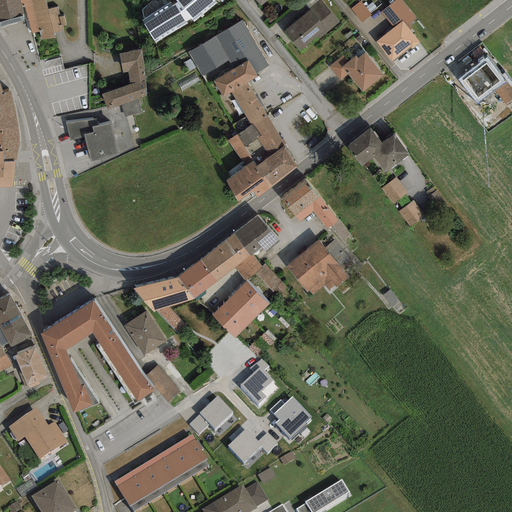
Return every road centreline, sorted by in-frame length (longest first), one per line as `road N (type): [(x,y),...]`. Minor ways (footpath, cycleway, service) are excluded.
road 1 (secondary): [(511,4),(192,250),(165,263),(115,269),(64,230)]
road 2 (residential): [(105,511),(16,279)]
road 3 (secondary): [(64,230),(29,101),(0,50)]
